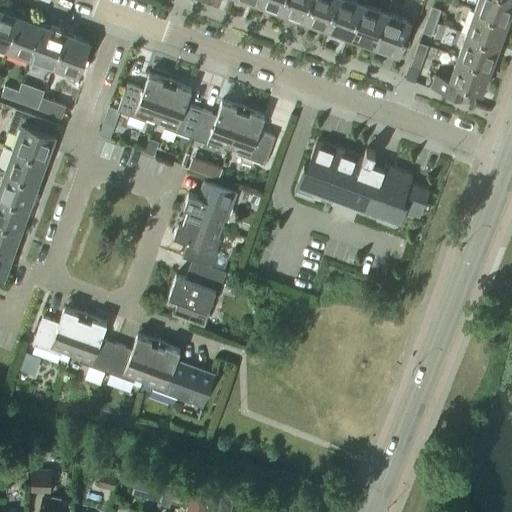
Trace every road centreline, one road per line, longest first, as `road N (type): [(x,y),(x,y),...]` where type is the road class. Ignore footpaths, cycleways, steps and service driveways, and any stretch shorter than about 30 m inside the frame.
road 1 (residential): [(510,158),(120,16)]
road 2 (secondary): [(371,511),(510,158)]
road 3 (residential): [(124,310),(160,197),(105,170),(91,172)]
road 4 (residential): [(91,172),(74,139),(120,16)]
